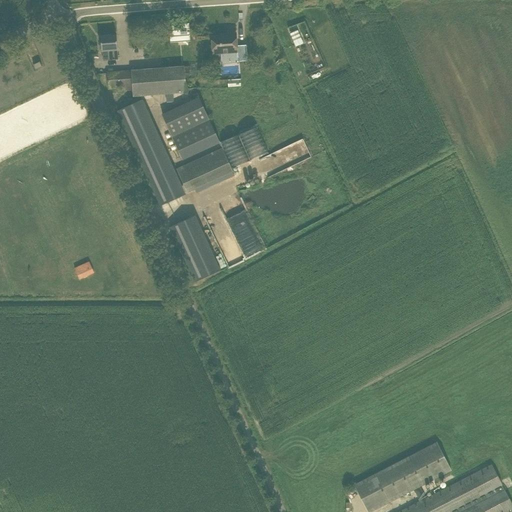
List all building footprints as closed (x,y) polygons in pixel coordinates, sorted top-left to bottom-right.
[(190,41),(189,24),(169,26),(170,43),(190,41)] [(290,32),(294,46),(303,44),(299,30),(290,32)] [(239,63),(236,34),(227,34),(227,36),(212,37),(213,54),(221,53),(222,64),(239,63)] [(117,50),(117,35),(100,37),(102,51),(103,61),(117,60),(117,50)] [(131,71),(132,90),(133,97),(186,93),(184,67),(131,71)] [(132,90),(131,71),(107,72),(108,88),(125,87),(125,91),(132,90)] [(183,160),(220,143),(199,97),(162,115),(183,160)] [(180,197),(137,102),(117,111),(160,206),(180,197)] [(303,141),(270,153),(277,171),(310,159),(303,141)] [(220,212),(207,216),(213,235),(224,231),(223,227),(247,219),(241,201),(219,208),(220,212)] [(215,273),(190,218),(170,227),(195,282),(215,273)] [(229,266),(263,249),(254,231),(248,234),(234,241),(235,243),(226,248),(228,251),(223,254),(229,266)] [(89,262),(75,269),(79,279),(94,272),(89,262)] [(448,436),(336,494),(345,511),(369,511),(414,489),(420,502),(426,500),(419,487),(463,464),(448,436)] [(426,500),(420,502),(400,511),(511,511),(511,502),(493,466),(426,500)]
